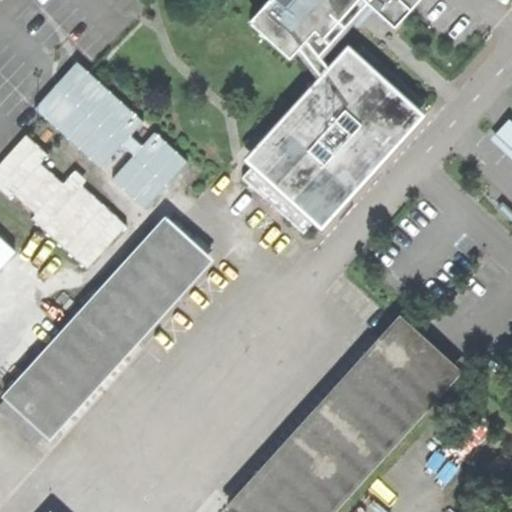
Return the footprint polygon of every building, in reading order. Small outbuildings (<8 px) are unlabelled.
[(269,0),(249,23),(289,60),(297,52),(309,65),(311,63),(316,58),(358,12),(366,3),(392,26),(415,0),(269,0)] [(328,81),(241,177),(303,234),(364,166),(424,101),(362,45),(333,76),(328,81)] [(316,58),(311,63),(328,81),(333,76),(316,58)] [(146,208),(187,162),(153,132),(141,146),(130,136),(142,122),(77,63),(35,109),(100,167),(120,145),(133,157),(113,179),(146,208)] [(511,122),(509,120),(491,139),(511,158),(511,122)] [(26,136),(0,165),(0,190),(9,199),(14,195),(35,215),(31,219),(87,270),(126,227),(70,176),(62,185),(40,165),(48,157),(26,136)] [(511,219),(511,210),(502,202),(496,208),(511,221),(511,219)] [(162,226),(0,404),(0,410),(11,420),(25,404),(50,427),(201,261),(185,246),(162,226)] [(20,253),(0,234),(0,274),(0,275),(20,253)] [(194,236),(185,246),(201,261),(211,251),(194,236)] [(398,326),(233,507),(238,511),(330,511),(454,377),(398,326)] [(36,443),(50,427),(25,404),(11,420),(36,443)]
